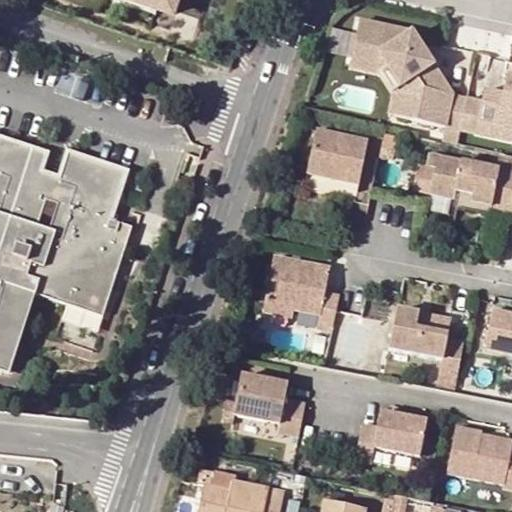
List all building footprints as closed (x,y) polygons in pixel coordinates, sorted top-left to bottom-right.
[(157,6),(140,0),(113,0),(156,14),(157,6)] [(178,5),(162,0),(159,0),(157,6),(177,11),(178,5)] [(361,22),(353,60),(389,68),(409,99),(422,102),(418,122),(447,128),(455,94),(438,91),(439,83),(431,69),(437,65),(413,33),(361,22)] [(389,68),(353,60),(351,70),(382,76),(395,96),(409,99),(389,68)] [(483,102),(469,99),(462,131),(495,139),(501,112),(511,114),(511,76),(508,75),(504,94),(486,90),(483,102)] [(469,97),(455,94),(447,128),(462,131),(469,99),(469,97)] [(370,143),(318,133),(309,178),(362,188),(370,143)] [(0,320),(13,324),(23,287),(85,305),(92,307),(94,300),(118,216),(111,214),(97,210),(111,161),(52,144),(44,170),(25,165),(30,147),(0,138),(0,320)] [(509,217),(510,213),(511,203),(511,171),(433,156),(428,183),(432,184),(430,193),(455,199),(457,189),(473,192),(472,200),(492,203),(491,213),(509,217)] [(457,189),(455,199),(455,203),(472,205),(472,200),(473,192),(457,189)] [(431,195),(428,209),(449,213),(451,199),(431,195)] [(335,327),(339,309),(341,293),(328,291),(333,266),(279,256),(269,302),(292,307),(324,314),(323,324),(335,327)] [(292,307),(269,302),(268,309),(290,313),(292,307)] [(440,373),(457,376),(464,342),(448,338),(451,317),(400,307),(392,346),(442,357),(440,373)] [(511,311),(497,309),(489,347),(511,351),(511,311)] [(0,368),(0,369),(13,324),(0,320),(0,368)] [(454,388),(457,376),(440,373),(438,384),(454,388)] [(297,434),(303,402),(284,398),(286,383),(240,375),(233,414),(278,422),(277,430),(297,434)] [(353,457),(368,460),(372,446),(417,456),(425,422),(378,411),(375,426),(360,423),(353,457)] [(500,486),(511,488),(511,453),(507,453),(510,439),(478,433),(479,430),(453,425),(444,471),(500,483),(500,486)] [(278,511),(283,493),(232,483),(230,491),(203,485),(196,511),(278,511)] [(363,511),(364,510),(341,505),(326,502),(323,511),(363,511)]
